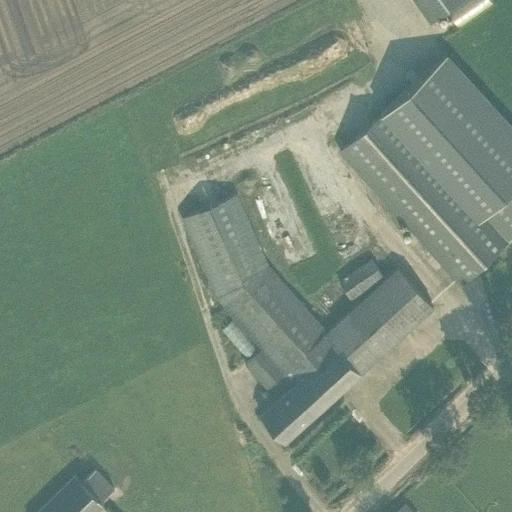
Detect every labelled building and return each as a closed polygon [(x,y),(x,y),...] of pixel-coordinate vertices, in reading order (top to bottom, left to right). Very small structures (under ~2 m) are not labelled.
[(414,0),(429,20),(457,0),(414,0)] [(340,151),(446,268),(459,283),(509,238),(511,234),(511,122),(447,52),(389,106),(340,151)] [(245,363),(267,387),(280,374),(291,386),(261,414),(285,441),(432,307),(419,292),(396,267),(326,332),(267,265),(236,194),(182,217),(217,298),(262,347),(245,363)] [(338,279),(350,298),(383,276),(371,258),(338,279)] [(101,501),(113,488),(94,468),(81,481),(75,474),(35,511),(93,511),(103,503),(101,501)] [(395,511),(412,511),(405,503),(395,511)]
